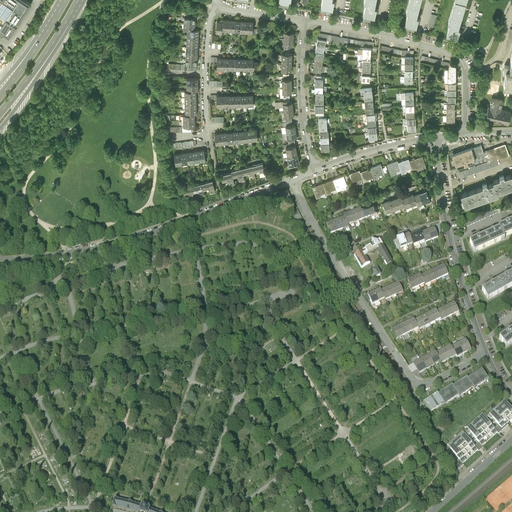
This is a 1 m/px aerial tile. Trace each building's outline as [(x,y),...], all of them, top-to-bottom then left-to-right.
[(27,0),(0,0),(0,29),(9,36),(17,25),(32,3),(27,0)] [(322,0),(321,6),(332,8),(333,0),(322,0)] [(375,0),(364,0),(364,2),(366,2),(363,14),(374,16),(376,7),(374,7),(374,5),(375,0)] [(454,0),(450,14),(460,18),(463,8),(465,3),(455,0),(454,0)] [(418,6),(408,3),(406,11),(408,11),(405,23),(416,26),(418,17),(416,16),(416,15),(418,6)] [(433,29),(437,15),(431,14),(427,28),(433,29)] [(460,18),(450,14),(448,22),(450,22),(446,34),(457,37),(459,28),(457,28),(458,26),(460,18)] [(348,39),(320,33),(318,39),(325,40),(347,44),(348,39)] [(360,41),(348,39),(347,44),(355,46),(359,47),(363,47),(371,48),(373,48),(374,42),(360,41)] [(398,49),(381,45),(380,51),(401,56),(404,56),(413,56),(413,50),(410,50),(402,50),(398,49)] [(281,62),(291,62),(292,55),(292,53),(289,53),(283,52),(282,52),(281,62)] [(511,53),(511,54),(509,66),(504,65),(503,68),(503,72),(504,73),(503,82),(511,83),(511,53)] [(450,63),(422,55),(420,61),(448,68),(450,63)] [(291,62),(281,62),(281,71),(283,71),(289,71),(291,71),(291,64),(291,62)] [(447,76),(455,76),(456,70),(456,64),(450,62),(450,63),(448,68),(448,69),(447,69),(447,76)] [(488,106),(485,118),(508,123),(511,111),(501,109),(501,108),(501,107),(503,100),(491,97),(489,106),(488,106)] [(283,109),(293,108),(292,103),(292,101),(290,101),(290,99),(284,100),(274,100),(275,106),(283,106),(283,109)] [(286,132),(296,131),(295,127),(294,124),(292,125),(286,125),(285,126),(286,132)] [(296,131),(286,132),(287,139),(288,139),(294,138),(297,138),(296,132),(296,131)] [(193,141),(169,144),(170,150),(196,146),(195,140),(193,141)] [(500,146),(494,148),(498,158),(508,155),(504,144),(500,146)] [(287,156),(297,154),(296,147),(295,145),(289,147),(285,147),(287,156)] [(455,152),(450,154),(453,161),(451,162),(452,164),(452,166),(456,164),(457,168),(464,165),(464,166),(469,164),(468,164),(485,158),(483,152),(481,145),(476,147),(471,148),(471,147),(469,148),(462,150),(455,152)] [(496,159),(498,158),(494,148),(487,151),(483,152),(485,158),(487,162),(496,159)] [(289,165),(297,164),(299,163),(298,156),(297,154),(287,156),(289,165)] [(413,159),(409,161),(411,169),(413,173),(423,169),(423,170),(427,169),(422,156),(415,159),(413,159)] [(403,161),(398,163),(401,171),(402,174),(406,173),(406,171),(411,169),(409,161),(408,159),(404,161),(403,161)] [(487,162),(459,172),(461,178),(498,164),(496,159),(487,162)] [(395,173),(401,171),(398,163),(397,161),(393,163),(392,163),(388,165),(387,165),(389,172),(391,176),(395,175),(395,173)] [(260,164),(252,166),(253,172),(258,171),(259,172),(260,177),(266,175),(263,164),(260,164)] [(373,178),(374,180),(379,178),(378,177),(384,175),(384,174),(382,169),(381,165),(376,166),(375,167),(370,168),(370,169),(373,178)] [(249,167),(242,169),(243,175),(248,174),(250,179),(255,178),(253,172),(252,166),(249,167)] [(244,180),(243,175),(242,169),(239,170),(231,172),(231,173),(232,177),(237,176),(238,177),(239,181),(244,180)] [(362,180),(364,183),(364,184),(368,182),(368,180),(373,178),(370,169),(365,170),(360,172),(362,180)] [(362,180),(360,172),(359,170),(355,172),(354,172),(350,174),(349,174),(351,179),(353,185),(357,184),(357,182),(362,180)] [(234,184),(232,177),(231,173),(229,174),(221,176),(222,181),(227,180),(228,181),(228,180),(229,185),(234,184)] [(494,182),(497,191),(511,185),(511,177),(511,174),(504,176),(503,175),(502,175),(499,176),(500,178),(493,180),(494,182)] [(337,178),(332,180),(336,190),(337,191),(342,190),(341,188),(347,186),(345,181),(343,176),(339,177),(337,178)] [(330,191),(336,190),(332,180),(328,182),(323,184),(326,193),(327,195),(331,193),(330,191)] [(206,183),(202,184),(203,189),(208,188),(208,189),(209,189),(210,194),(215,192),(212,181),(206,183)] [(483,186),(476,189),(480,200),(498,193),(497,191),(494,182),(487,185),(486,183),(485,184),(482,185),(483,186)] [(200,184),(191,186),(193,192),(198,191),(198,192),(198,191),(200,196),(205,195),(203,189),(202,184),(200,184)] [(320,195),(326,193),(323,184),(318,185),(312,187),(316,199),(321,197),(320,195)] [(194,198),(193,192),(191,186),(189,187),(181,189),(182,195),(187,193),(188,194),(189,199),(194,198)] [(465,205),(480,200),(476,189),(465,192),(463,193),(461,194),(465,205)] [(319,261),(340,298),(346,295),(330,268),(324,259),(317,246),(310,235),(306,227),(287,190),(283,192),(295,216),(298,221),(297,222),(302,230),(307,237),(312,248),(319,261)] [(422,192),(419,194),(423,203),(430,200),(426,191),(422,192)] [(409,195),(407,196),(411,206),(417,203),(414,196),(413,194),(409,195)] [(417,205),(423,203),(419,194),(418,194),(414,196),(417,203),(417,205)] [(398,197),(395,198),(399,208),(405,206),(402,198),(401,196),(398,197)] [(405,208),(411,206),(407,196),(405,197),(402,198),(405,206),(405,208)] [(393,210),(399,208),(395,198),(392,199),(390,200),(393,210)] [(386,213),(393,210),(390,200),(385,202),(383,203),(382,203),(384,206),(386,212),(386,213)] [(511,201),(464,222),(466,227),(511,207),(511,201)] [(366,207),(370,217),(377,214),(375,208),(373,204),(371,205),(369,206),(366,207)] [(370,217),(366,207),(363,208),(361,209),(365,219),(370,217)] [(365,219),(361,209),(359,210),(358,210),(355,211),(359,222),(365,219)] [(359,222),(355,211),(351,213),(349,213),(354,224),(359,222)] [(354,224),(349,213),(347,214),(345,215),(344,216),(344,217),(348,226),(354,224)] [(338,220),(342,230),(348,228),(348,226),(344,217),(340,219),(339,220),(338,220)] [(342,230),(338,220),(337,220),(336,221),(333,222),(337,232),(342,230)] [(337,232),(333,222),(331,223),(326,225),(330,235),(337,232)] [(499,230),(503,239),(511,234),(511,222),(506,224),(498,228),(499,230)] [(430,230),(427,231),(431,241),(438,239),(437,236),(434,228),(430,230)] [(484,236),(489,247),(504,240),(503,239),(499,230),(492,233),(484,236)] [(425,243),(431,241),(427,231),(425,232),(422,233),(424,242),(425,243)] [(415,234),(419,244),(424,242),(422,233),(421,232),(417,233),(415,234)] [(403,236),(407,246),(412,244),(410,236),(409,234),(405,235),(403,236)] [(419,244),(415,234),(413,234),(410,236),(412,244),(413,246),(419,244)] [(407,246),(403,236),(400,237),(396,239),(400,249),(407,246)] [(489,247),(484,236),(478,239),(470,243),(474,253),(489,247)] [(372,245),(354,256),(361,269),(370,264),(365,256),(377,249),(384,262),(387,267),(392,264),(379,241),(377,242),(372,241),(373,244),(372,245)] [(437,269),(436,269),(441,279),(448,276),(443,266),(439,268),(438,268),(437,269)] [(436,282),(441,279),(436,269),(435,270),(434,270),(432,271),(431,272),(436,282)] [(431,284),(436,282),(431,272),(430,272),(430,273),(427,274),(426,274),(431,284)] [(498,282),(503,292),(511,286),(511,273),(505,277),(498,282)] [(425,287),(431,284),(426,274),(424,275),(423,275),(421,276),(420,277),(424,285),(425,287)] [(414,278),(419,287),(424,285),(420,277),(420,275),(417,276),(416,277),(414,278)] [(419,287),(414,278),(412,279),(411,279),(407,281),(412,291),(419,287)] [(503,292),(498,282),(491,285),(482,290),(488,300),(503,292)] [(394,285),(393,286),(397,296),(403,293),(401,288),(398,283),(394,285)] [(391,298),(397,296),(393,286),(392,286),(390,287),(386,289),(391,298)] [(385,301),(391,298),(386,289),(385,289),(384,290),(382,291),(381,291),(385,300),(385,301)] [(374,292),(379,302),(385,300),(381,291),(380,290),(378,290),(377,291),(374,292)] [(379,302),(374,292),(372,294),(367,296),(372,306),(379,302)] [(450,305),(448,306),(453,316),(459,313),(454,303),(450,305)] [(447,319),(453,316),(448,306),(448,307),(444,308),(444,309),(443,309),(442,309),(447,319)] [(349,311),(387,369),(404,394),(409,392),(354,308),(349,311)] [(441,322),(447,319),(442,309),(439,311),(438,311),(436,312),(440,320),(441,322)] [(431,313),(430,313),(435,323),(440,320),(436,312),(435,310),(432,312),(431,313)] [(502,311),(492,318),(495,323),(506,316),(502,311)] [(431,325),(435,323),(430,313),(428,314),(428,315),(426,315),(425,315),(431,325)] [(426,328),(431,325),(425,315),(424,316),(422,317),(421,318),(426,328)] [(419,331),(426,328),(421,318),(419,319),(414,321),(418,329),(419,331)] [(408,322),(413,332),(418,329),(414,321),(413,320),(409,322),(408,322)] [(413,332),(408,322),(405,324),(404,325),(403,325),(408,335),(413,332)] [(408,335),(403,325),(401,326),(398,328),(396,329),(401,338),(408,335)] [(401,338),(396,329),(394,330),(391,331),(390,331),(395,341),(401,338)] [(511,344),(511,329),(508,333),(499,339),(506,349),(511,344)] [(465,339),(457,344),(463,354),(469,352),(469,351),(471,350),(465,339)] [(461,355),(463,354),(457,344),(451,347),(456,356),(456,358),(461,355)] [(450,346),(443,349),(449,360),(453,358),(456,356),(451,347),(450,346)] [(447,361),(449,360),(443,349),(436,353),(441,362),(441,364),(447,361)] [(435,352),(428,356),(434,366),(438,364),(441,362),(436,353),(435,352)] [(424,371),(426,370),(420,360),(418,355),(411,359),(413,364),(419,374),(424,371)] [(431,367),(434,366),(428,356),(420,360),(426,370),(431,367)] [(467,379),(474,389),(474,390),(488,381),(482,370),(475,374),(474,374),(474,375),(467,379)] [(453,387),(459,397),(460,398),(474,389),(467,379),(467,378),(460,382),(459,383),(453,387)] [(438,394),(444,405),(445,406),(459,397),(453,387),(452,385),(446,389),(445,390),(444,391),(438,394)] [(429,399),(423,402),(430,414),(444,405),(438,394),(437,394),(430,398),(429,399)] [(497,407),(510,423),(511,421),(511,408),(506,403),(505,401),(497,407)] [(510,423),(497,407),(487,416),(492,421),(500,431),(510,423)] [(473,422),(490,440),(499,433),(489,422),(485,417),(482,414),(473,422)] [(490,440),(473,422),(465,429),(472,436),(482,447),(490,440)] [(454,440),(470,456),(477,450),(469,440),(462,433),(458,436),(458,437),(454,440)] [(470,456),(454,440),(447,446),(453,453),(462,463),(470,456)] [(156,511),(153,511),(150,510),(151,506),(143,503),(142,507),(138,505),(135,504),(132,503),(128,502),(125,502),(121,501),(118,500),(114,499),(112,508),(116,508),(119,509),(123,510),(126,511),(129,511),(130,511),(156,511)]
